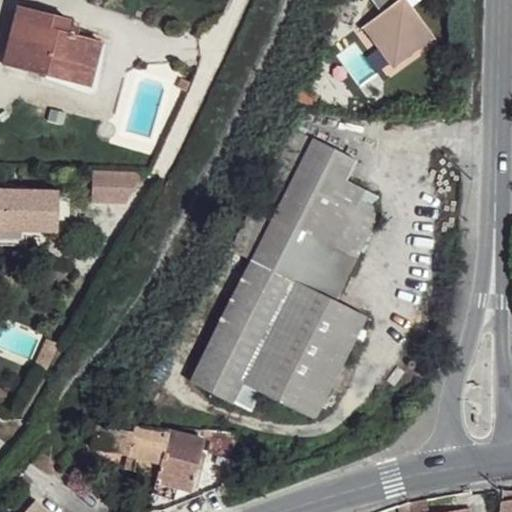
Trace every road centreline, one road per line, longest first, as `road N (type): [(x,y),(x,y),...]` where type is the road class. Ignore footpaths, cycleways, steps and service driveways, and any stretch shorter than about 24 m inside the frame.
road 1 (tertiary): [(493,233),(500,0)]
road 2 (tertiary): [(493,233),(437,457)]
road 3 (tertiary): [(437,457),(268,511)]
road 4 (tertiary): [(511,393),(493,233)]
